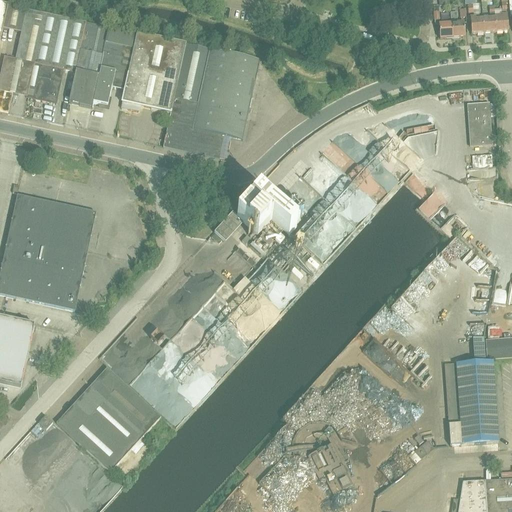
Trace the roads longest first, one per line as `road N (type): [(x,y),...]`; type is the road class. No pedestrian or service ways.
road 1 (unclassified): [(0,453),(171,262),(160,161)]
road 2 (unclassified): [(160,161),(233,176),(258,171),(300,131),(408,78)]
road 3 (unclassified): [(160,161),(0,126)]
road 4 (unclassified): [(394,507),(433,473),(511,462)]
